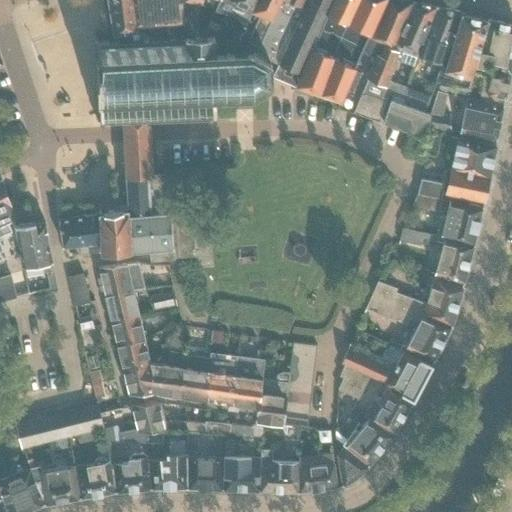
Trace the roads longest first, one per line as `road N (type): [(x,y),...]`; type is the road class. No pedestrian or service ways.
road 1 (residential): [(79,511),(136,503),(328,503),(382,478),(459,351),(511,169)]
road 2 (residential): [(42,148),(59,137),(319,130),(391,155),(403,166),(402,181)]
road 3 (residential): [(0,408),(71,390),(75,379),(42,148)]
road 4 (residential): [(320,425),(327,342),(402,181)]
road 5 (residential): [(42,148),(0,18)]
